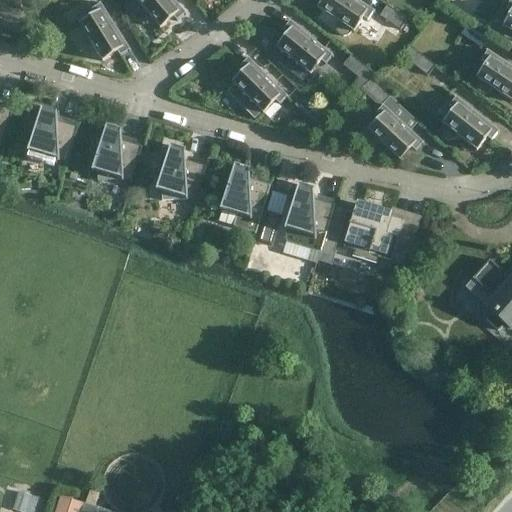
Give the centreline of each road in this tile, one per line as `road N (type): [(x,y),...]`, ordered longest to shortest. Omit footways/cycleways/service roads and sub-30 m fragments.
road 1 (residential): [(134,101),(414,185),(459,190),(511,169)]
road 2 (residential): [(134,101),(264,0)]
road 3 (residential): [(0,56),(134,101)]
